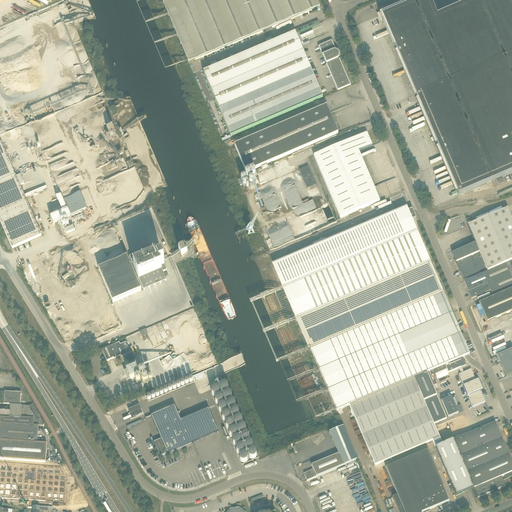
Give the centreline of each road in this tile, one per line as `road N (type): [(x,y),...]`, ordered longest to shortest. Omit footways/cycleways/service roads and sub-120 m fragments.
road 1 (unclassified): [(310,511),(298,488),(275,476),(181,501),(151,492),(0,257)]
road 2 (secondary): [(130,511),(0,313)]
road 3 (unclassified): [(426,224),(335,10)]
road 4 (secondary): [(0,323),(113,511)]
road 5 (unclassified): [(511,423),(426,224)]
